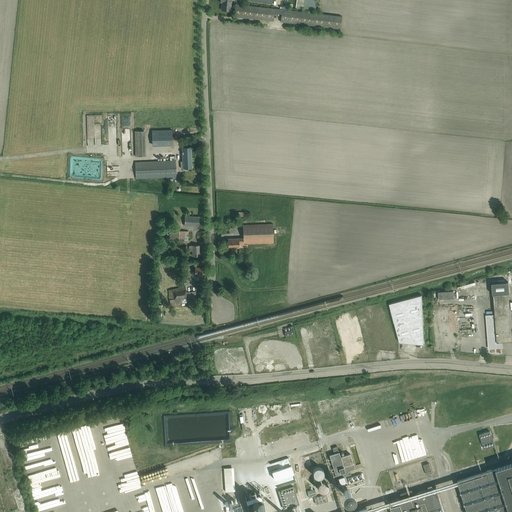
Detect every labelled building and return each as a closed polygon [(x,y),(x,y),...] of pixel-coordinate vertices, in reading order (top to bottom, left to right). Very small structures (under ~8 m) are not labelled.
[(222,0),(221,10),(230,11),(231,0),(222,0)] [(342,17),(321,14),(239,5),(235,4),(233,17),(273,21),(274,15),(276,13),(281,14),(282,15),(281,22),(287,23),(341,29),(342,17)] [(145,130),(135,131),(135,157),(145,156),(145,130)] [(152,130),(152,146),(173,145),(172,130),(152,130)] [(191,147),(182,147),(183,161),(180,161),(181,168),(192,168),(191,147)] [(135,162),(136,179),(176,177),(175,156),(170,156),(170,160),(135,162)] [(199,226),(199,217),(185,216),(184,225),(199,226)] [(228,248),(247,247),(247,244),(274,243),(273,224),(243,225),(243,238),(228,239),(228,248)] [(189,232),(169,231),(169,240),(189,241),(189,232)] [(199,245),(189,246),(189,251),(192,251),(193,256),(200,255),(199,245)] [(195,267),(195,276),(204,276),(204,268),(195,267)] [(509,293),(508,282),(491,283),(492,294),(493,294),(495,320),(493,320),(493,318),(487,319),(487,323),(488,339),(490,339),(490,343),(490,348),(491,348),(501,347),(501,342),(511,341),(511,338),(508,293),(509,293)] [(168,290),(170,304),(196,301),(195,292),(186,293),(186,288),(168,290)] [(454,299),(453,291),(438,292),(439,300),(454,299)] [(421,295),(389,303),(389,305),(399,342),(424,344),(421,295)] [(293,326),(290,327),(291,330),(284,332),(286,337),(295,334),(293,326)] [(490,431),(479,434),(484,449),(494,446),(490,431)] [(337,474),(340,483),(345,482),(344,476),(351,474),(350,469),(354,468),(350,454),(340,457),(337,446),(332,448),(334,453),(329,455),(335,474),(337,474)] [(429,463),(423,465),(426,474),(432,472),(429,463)] [(511,511),(511,463),(457,480),(467,511),(511,511)] [(236,465),(226,465),(227,489),(237,488),(236,465)] [(317,465),(316,475),(327,476),(328,466),(317,465)] [(333,487),(328,481),(322,485),(327,492),(333,487)] [(299,504),(293,486),(278,491),(283,509),(299,504)] [(388,502),(391,511),(443,511),(436,487),(413,494),(412,490),(400,493),(402,497),(399,498),(388,502)] [(266,511),(261,494),(246,499),(249,511),(266,511)] [(271,511),(274,511),(271,502),(265,503),(268,511),(271,511)]
